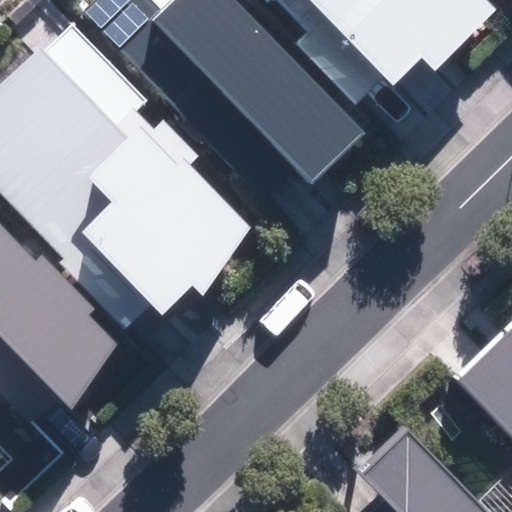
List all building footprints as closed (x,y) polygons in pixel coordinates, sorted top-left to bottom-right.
[(146,0),(155,8),(144,19),(126,0),(94,0),(79,15),(258,199),(288,170),(305,187),(358,134),(227,0),(146,0)] [(268,0),(300,33),(288,45),(348,107),(375,81),(383,89),(414,61),(428,75),(490,11),(479,0),(268,0)] [(133,112),(143,102),(66,22),(0,86),(0,197),(60,259),(54,264),(93,305),(119,332),(145,307),(155,318),(184,289),(195,300),(246,229),(185,166),(195,156),(160,119),(149,129),(133,112)] [(0,345),(66,413),(114,342),(0,224),(0,345)] [(511,322),(451,380),(511,444),(511,322)] [(511,511),(511,463),(471,500),(400,421),(348,469),(387,511),(511,511)]
